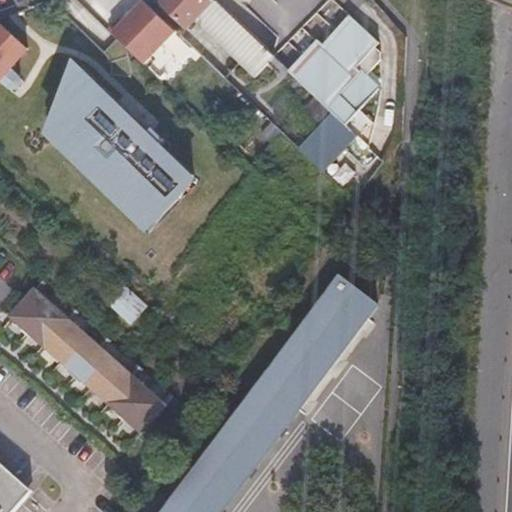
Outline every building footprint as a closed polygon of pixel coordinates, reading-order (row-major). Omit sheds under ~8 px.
[(138,0),(110,31),(147,65),(157,54),(163,60),(183,39),(140,0),(138,0)] [(273,57),(212,0),(159,0),(156,4),(183,29),(194,16),(200,22),(198,25),(253,78),(273,57)] [(54,32),(30,11),(10,33),(35,55),(54,32)] [(357,136),(361,139),(365,134),(357,126),(366,118),(359,110),(378,90),(358,69),(380,45),(353,17),(324,46),(318,41),(289,72),(314,95),(330,110),(357,136)] [(10,33),(0,24),(0,78),(9,69),(41,97),(51,86),(59,77),(35,55),(10,33)] [(108,136),(115,127),(59,77),(51,86),(108,136)] [(330,110),(314,95),(303,107),(319,123),(330,110)] [(297,147),(324,172),(357,136),(330,110),(319,123),(297,147)] [(108,198),(145,154),(115,127),(108,136),(78,171),(108,198)] [(222,511),(376,304),(338,276),(164,511),(222,511)] [(149,307),(127,287),(110,306),(132,326),(149,307)] [(167,406),(35,289),(11,316),(143,433),(167,406)] [(0,511),(10,511),(22,500),(0,479),(0,511)]
